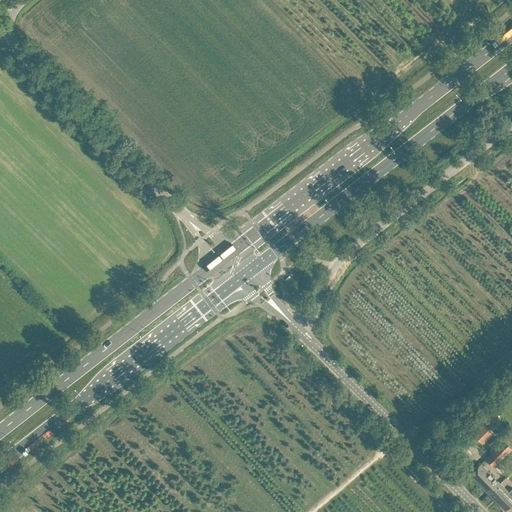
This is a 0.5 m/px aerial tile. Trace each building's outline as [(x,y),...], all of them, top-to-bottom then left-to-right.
[(493,410),(486,418),(488,419),(491,423),(498,415),(493,410)] [(473,434),(482,443),(493,432),(484,423),(473,434)] [(450,433),(439,443),(460,465),(470,455),(450,433)] [(486,458),(494,466),(511,448),(504,440),(486,458)] [(511,490),(510,493),(480,464),(470,474),(505,509),(511,502),(511,490)]
